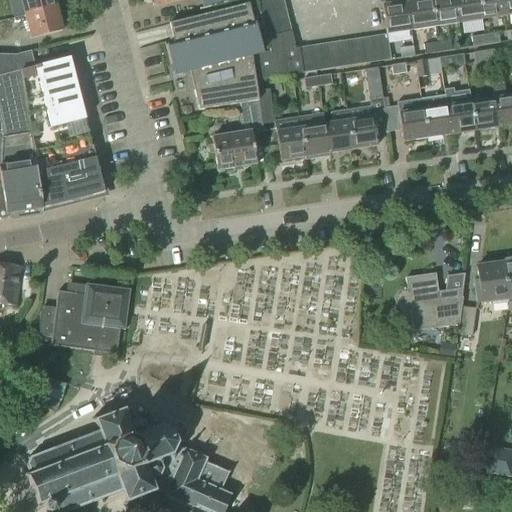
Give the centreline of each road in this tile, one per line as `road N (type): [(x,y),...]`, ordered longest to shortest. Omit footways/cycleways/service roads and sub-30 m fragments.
road 1 (residential): [(149,205),(187,229),(511,186)]
road 2 (residential): [(149,205),(101,0)]
road 3 (residential): [(0,245),(149,205)]
